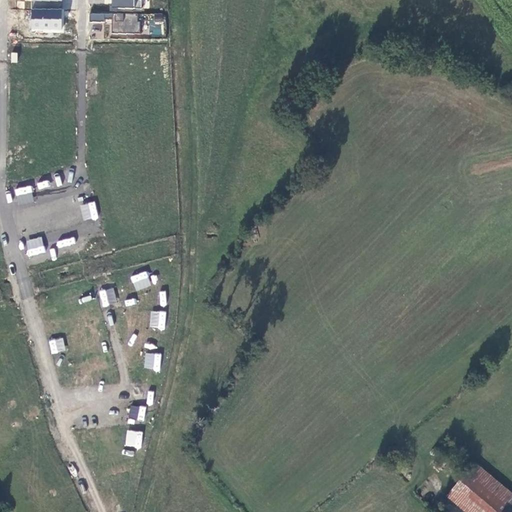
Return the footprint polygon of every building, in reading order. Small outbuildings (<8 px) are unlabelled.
[(32,0),(32,10),(62,10),(62,0),(32,0)] [(112,0),(112,9),(142,10),(142,0),(112,0)] [(62,31),(62,10),(32,10),(32,31),(62,31)] [(90,14),(89,23),(104,23),(105,20),(112,20),(112,34),(140,35),(140,22),(138,22),(138,15),(90,14)] [(15,188),(17,203),(33,201),(31,186),(15,188)] [(146,271),(131,276),(135,291),(151,286),(146,271)] [(166,312),(151,310),(149,327),(164,328),(166,312)] [(51,353),(65,351),(63,337),(48,340),(51,353)] [(160,370),(161,353),(145,352),(144,369),(160,370)] [(465,511),(484,511),(506,487),(474,462),(446,496),(465,511)] [(511,511),(511,492),(506,487),(484,511),(511,511)]
